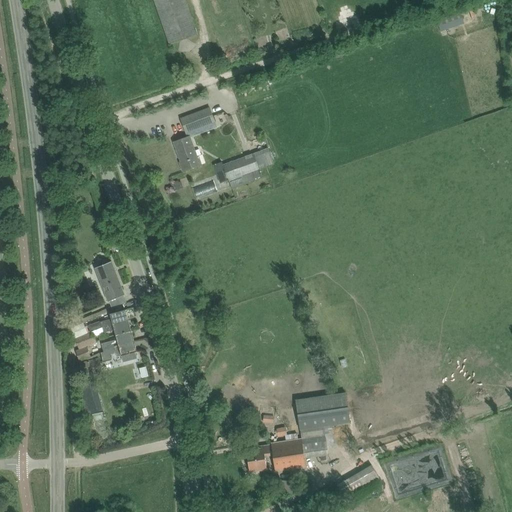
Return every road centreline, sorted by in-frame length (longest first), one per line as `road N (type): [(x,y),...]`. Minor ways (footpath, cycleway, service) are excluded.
road 1 (secondary): [(15,0),(40,189),(57,462)]
road 2 (unclassified): [(184,441),(51,0)]
road 3 (unclassified): [(184,441),(57,462)]
